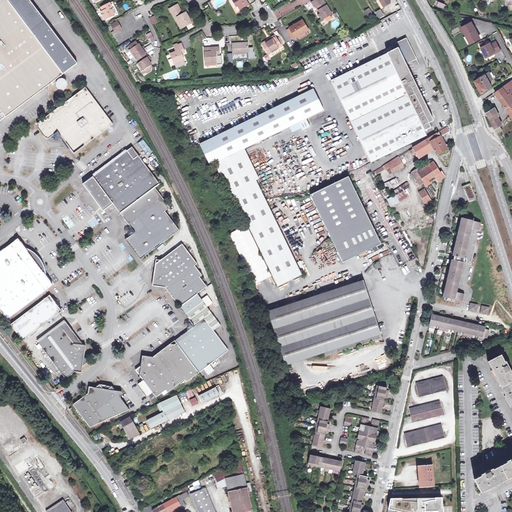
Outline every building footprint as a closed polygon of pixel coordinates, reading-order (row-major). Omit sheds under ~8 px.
[(77,64),(29,0),(1,0),(0,1),(0,117),(2,120),(49,85),(62,74),(77,64)] [(236,3),(238,6),(240,10),(249,5),(246,0),(232,0),(234,4),(236,3)] [(323,0),(315,0),(311,2),(314,7),(316,5),(321,14),(319,15),(322,20),(332,13),(323,0)] [(100,12),(104,19),(113,14),(109,7),(110,7),(108,3),(100,8),(102,11),(100,12)] [(185,26),(191,23),(189,18),(186,12),(183,14),(178,4),(170,9),(175,18),(178,17),(181,23),(183,23),(185,26)] [(371,12),(369,8),(365,10),(370,18),(372,16),(376,14),(373,11),(371,12)] [(181,29),(185,26),(183,23),(181,23),(178,17),(175,18),(181,29)] [(302,20),(289,28),(295,38),(308,30),(302,20)] [(112,34),(119,30),(118,28),(120,27),(117,21),(111,25),(114,30),(111,32),(112,34)] [(471,22),(470,22),(463,27),(461,27),(466,36),(463,37),(467,44),(470,43),(480,38),(471,22)] [(293,39),(295,38),(289,28),(287,30),(293,39)] [(368,36),(363,32),(358,38),(363,42),(368,36)] [(282,46),(281,44),(277,38),(275,35),(272,37),(273,39),(266,44),(271,52),(278,48),(282,46)] [(268,54),(271,52),(266,44),(273,39),(272,37),(262,44),(268,54)] [(398,48),(406,65),(417,59),(408,41),(403,40),(392,45),(394,50),(398,48)] [(248,42),(232,44),(233,54),(249,53),(248,42)] [(486,58),(493,54),(492,53),(495,51),(495,53),(500,50),(496,42),(491,44),(490,42),(485,45),(482,47),(481,47),(486,58)] [(170,54),(175,64),(184,60),(181,53),(185,52),(181,43),(178,45),(174,47),(176,51),(170,54)] [(138,63),(143,70),(145,73),(147,73),(151,70),(151,69),(150,66),(152,65),(147,57),(146,54),(141,47),(139,44),(138,45),(131,49),(130,50),(137,60),(136,60),(138,63)] [(147,53),(154,49),(151,44),(144,48),(147,53)] [(205,52),(206,63),(216,62),(216,55),(220,54),(219,47),(211,47),(212,51),(205,52)] [(433,121),(406,65),(398,48),(394,50),(385,54),(424,131),(432,127),(430,122),(433,121)] [(137,60),(130,50),(129,51),(134,59),(135,61),(136,60),(137,60)] [(427,135),(424,131),(385,54),(331,81),(371,162),(427,135)] [(184,60),(175,64),(176,68),(186,64),(184,60)] [(177,70),(163,74),(164,81),(179,77),(177,70)] [(482,93),(492,86),(489,81),(493,79),(489,72),(474,81),(482,93)] [(56,84),(57,87),(59,88),(60,89),(63,89),(65,88),(66,86),(67,84),(67,81),(66,80),(64,78),(61,78),(57,80),(56,82),(56,84)] [(511,81),(495,94),(511,117),(511,81)] [(55,138),(58,139),(64,140),(69,146),(74,153),(113,124),(85,87),(78,93),(37,124),(48,139),(51,137),(55,138)] [(218,162),(245,218),(278,287),(302,274),(256,180),(242,150),(245,149),(298,123),(303,131),(311,127),(306,119),(324,110),(314,89),(200,144),(210,165),(215,163),(218,162)] [(187,105),(183,94),(171,98),(176,109),(187,105)] [(487,113),(491,121),(498,116),(494,109),(487,113)] [(498,116),(491,121),(495,129),(500,126),(502,124),(498,116)] [(433,148),(434,150),(436,155),(448,149),(441,136),(449,131),(447,126),(412,148),(413,149),(410,151),(412,154),(415,152),(418,157),(433,148)] [(180,141),(183,140),(178,131),(172,134),(171,133),(169,134),(174,144),(180,141)] [(143,139),(138,143),(147,155),(152,151),(143,139)] [(107,208),(113,204),(147,178),(152,175),(132,147),(83,184),(97,203),(101,200),(104,204),(107,208)] [(433,148),(418,157),(419,159),(434,150),(433,148)] [(242,150),(256,180),(259,179),(245,149),(242,150)] [(386,171),(388,170),(390,174),(404,165),(398,157),(384,166),(386,171)] [(417,172),(424,183),(429,180),(435,176),(440,172),(433,161),(419,170),(417,172)] [(218,162),(215,163),(242,219),(245,218),(218,162)] [(424,184),(424,183),(417,172),(419,170),(418,169),(412,173),(415,179),(420,186),(424,184)] [(442,171),(440,172),(435,176),(438,181),(445,176),(442,171)] [(123,216),(158,191),(155,188),(159,184),(152,175),(147,178),(113,204),(118,210),(123,216)] [(343,262),(381,244),(349,176),(311,195),(343,262)] [(384,184),(386,188),(398,182),(396,178),(384,184)] [(463,187),(469,202),(477,199),(470,184),(463,187)] [(408,189),(396,196),(396,194),(389,198),(393,205),(411,194),(408,189)] [(419,192),(425,204),(431,200),(425,189),(419,192)] [(129,225),(165,201),(158,191),(123,216),(126,221),(129,225)] [(101,200),(97,203),(103,211),(107,208),(104,204),(101,200)] [(165,201),(129,225),(129,229),(128,231),(128,234),(128,238),(125,240),(140,260),(179,230),(165,211),(170,207),(165,201)] [(451,256),(454,257),(465,259),(472,230),(472,228),(476,229),(476,231),(479,231),(481,224),(473,222),(474,220),(463,217),(463,220),(461,219),(460,223),(459,222),(457,230),(458,230),(456,237),(455,237),(453,245),(454,245),(453,252),(451,252),(451,256)] [(0,310),(7,320),(53,285),(51,282),(42,271),(42,268),(41,265),(40,261),(38,259),(35,255),(33,253),(30,252),(27,251),(18,239),(0,252),(0,310)] [(157,286),(165,288),(195,266),(197,264),(182,244),(156,264),(154,273),(158,278),(157,286)] [(302,261),(298,262),(303,274),(307,273),(302,261)] [(463,264),(453,261),(450,261),(441,297),(455,300),(456,301),(462,302),(464,294),(457,292),(463,264)] [(195,266),(165,288),(172,296),(176,302),(180,303),(182,305),(197,294),(207,287),(199,277),(202,275),(195,266)] [(324,353),(325,357),(382,338),(363,280),(268,311),(286,366),(324,353)] [(220,325),(197,294),(182,305),(180,307),(189,319),(188,324),(188,326),(188,328),(187,331),(175,341),(177,343),(192,364),(222,342),(213,331),(220,325)] [(50,302),(53,299),(49,295),(11,325),(23,341),(62,312),(58,307),(55,309),(53,305),(50,302)] [(55,309),(58,307),(53,299),(50,302),(53,305),(55,309)] [(469,304),(467,312),(475,314),(477,306),(469,304)] [(481,307),(479,315),(487,317),(489,309),(481,307)] [(173,322),(178,319),(173,313),(169,316),(173,322)] [(453,320),(434,316),(433,317),(431,317),(429,326),(448,331),(448,329),(455,331),(457,323),(453,322),(453,320)] [(75,345),(84,346),(65,322),(60,326),(64,331),(68,336),(73,343),(75,345)] [(463,333),(463,334),(462,337),(472,339),(473,335),(478,337),(477,340),(482,341),(482,339),(487,340),(489,331),(485,330),(485,329),(477,327),(477,326),(478,325),(473,324),(472,326),(468,325),(468,323),(463,322),(463,323),(462,324),(459,323),(457,331),(463,333)] [(38,342),(46,353),(68,336),(64,331),(60,326),(38,342)] [(73,343),(68,336),(46,353),(65,379),(75,372),(82,366),(88,362),(84,357),(85,346),(84,346),(75,345),(73,343)] [(192,364),(198,373),(228,350),(222,342),(192,364)] [(192,364),(177,343),(175,345),(170,344),(161,352),(155,355),(177,385),(184,380),(186,382),(198,373),(192,364)] [(163,395),(177,385),(155,355),(153,357),(147,356),(146,362),(141,366),(136,370),(143,380),(138,384),(147,396),(152,392),(156,397),(162,393),(163,395)] [(485,474),(474,479),(480,491),(511,474),(511,375),(509,371),(510,370),(508,365),(507,365),(501,355),(489,361),(511,405),(511,458),(510,459),(510,460),(490,471),(489,470),(484,473),(485,474)] [(416,383),(419,397),(447,390),(443,376),(416,383)] [(107,403),(108,389),(105,389),(102,388),(100,385),(96,388),(88,393),(73,405),(90,427),(103,421),(95,410),(107,403)] [(222,393),(219,387),(219,385),(198,396),(202,403),(222,393)] [(112,386),(108,389),(107,403),(95,410),(103,421),(129,409),(121,398),(118,394),(115,390),(112,386)] [(387,388),(377,386),(373,403),(370,402),(370,406),(372,407),(371,411),(381,414),(385,398),(387,399),(389,391),(386,391),(387,388)] [(185,392),(188,399),(195,395),(192,389),(185,392)] [(163,412),(160,414),(147,420),(151,428),(184,412),(176,395),(159,403),(159,404),(163,412)] [(192,407),(198,404),(195,397),(189,400),(192,407)] [(409,408),(413,422),(444,415),(440,401),(409,408)] [(313,440),(312,445),(323,447),(326,432),(328,432),(330,424),(328,424),(331,409),(321,406),(320,411),(317,410),(316,414),(319,415),(314,436),(312,436),(311,440),(313,440)] [(139,434),(130,417),(121,422),(130,439),(139,434)] [(357,440),(355,452),(362,454),(363,447),(367,448),(365,455),(372,456),(375,444),(373,443),(374,442),(375,442),(377,435),(375,435),(375,433),(377,433),(380,421),(373,419),(371,427),(368,426),(369,419),(362,417),(360,429),(361,430),(361,431),(359,431),(358,438),(360,439),(359,440),(357,440)] [(346,418),(344,425),(351,427),(352,419),(346,418)] [(404,434),(408,447),(445,438),(441,424),(404,434)] [(148,458),(146,453),(149,451),(167,442),(162,433),(145,442),(135,446),(142,461),(148,458)] [(341,437),(340,444),(346,446),(348,439),(341,437)] [(310,455),(308,465),(325,469),(325,471),(329,472),(329,470),(334,471),(333,473),(335,474),(336,471),(340,472),(342,462),(321,457),(322,455),(314,453),(313,455),(310,455)] [(223,468),(227,487),(229,495),(232,511),(253,511),(249,495),(252,494),(250,487),(247,487),(240,460),(226,467),(223,468)] [(362,511),(364,505),(362,504),(366,487),(368,488),(370,480),(367,479),(368,476),(363,475),(366,463),(356,460),(355,465),(352,464),(351,468),(354,469),(353,473),(358,474),(354,492),(351,491),(351,495),(353,496),(349,511),(345,511),(344,511),(362,511)] [(177,467),(180,472),(187,469),(185,463),(177,467)] [(419,466),(421,488),(434,486),(433,465),(419,466)] [(218,489),(227,487),(223,468),(214,473),(218,489)] [(157,488),(166,482),(175,477),(172,471),(163,476),(161,472),(151,478),(157,488)] [(215,511),(205,488),(190,495),(197,511),(215,511)] [(168,511),(177,508),(178,510),(186,506),(182,500),(189,496),(187,492),(174,498),(165,503),(162,499),(160,500),(163,504),(152,510),(150,505),(140,510),(141,511),(168,511)] [(443,507),(443,498),(391,498),(389,509),(403,511),(419,511),(420,511),(421,511),(423,511),(426,511),(425,511),(444,511),(444,507),(443,507)] [(71,511),(63,500),(46,511),(71,511)]
